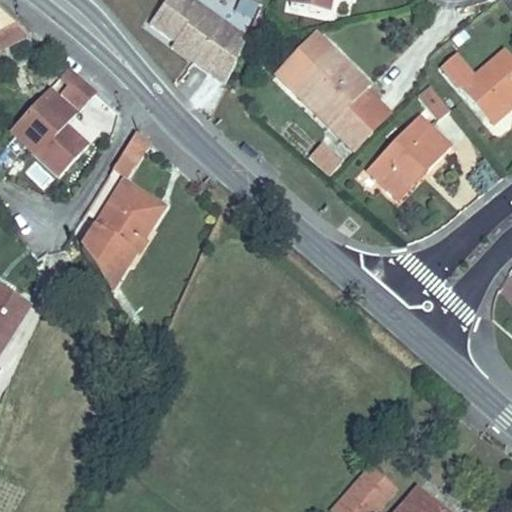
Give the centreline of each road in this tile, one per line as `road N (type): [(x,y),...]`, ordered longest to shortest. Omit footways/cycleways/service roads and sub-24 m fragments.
road 1 (secondary): [(382,303),(232,174),(58,0)]
road 2 (unknown): [(149,89),(66,212),(53,216),(0,184)]
road 3 (residential): [(511,196),(382,303)]
road 4 (residential): [(422,338),(511,239)]
road 5 (secondary): [(511,419),(422,338)]
